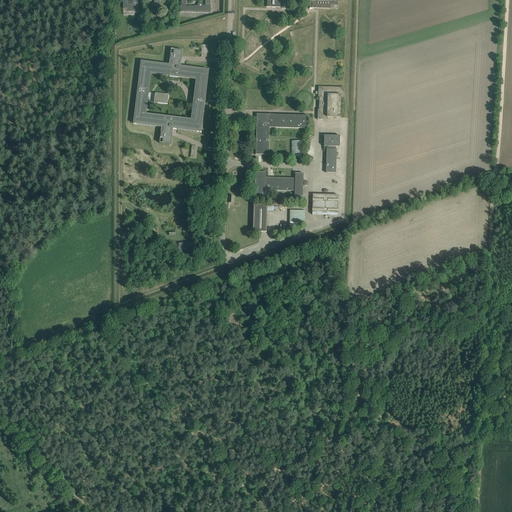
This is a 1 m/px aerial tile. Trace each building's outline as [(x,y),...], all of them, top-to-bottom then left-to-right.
[(133,0),(123,0),(123,8),(127,8),(127,12),(135,11),(135,4),(138,4),(137,0),(133,0)] [(181,0),(181,5),(180,5),(180,12),(195,13),(211,13),(211,6),(210,6),(210,0),(181,0)] [(267,0),(267,6),(280,7),(280,0),(307,0),(307,1),(310,1),(310,8),(338,9),(337,0),(267,0)] [(173,129),(201,133),(206,92),(209,69),(181,66),(183,50),(171,49),(169,65),(141,61),(137,92),(133,124),(161,127),(159,143),(171,144),(173,129)] [(318,109),(318,120),(327,120),(327,117),(340,118),(341,96),(344,96),(344,87),(318,87),(318,92),(316,92),(315,94),(318,94),(318,97),(319,97),(319,109),(318,109)] [(257,114),(255,155),(268,155),(269,128),(307,129),(308,116),(257,114)] [(339,146),(340,136),(324,135),(324,146),(328,146),(327,149),(326,172),(335,173),(336,149),(335,149),(336,146),(339,146)] [(301,157),(302,141),(292,141),(291,157),(301,157)] [(255,172),(254,195),(265,196),(265,190),(294,191),(294,196),(302,197),(303,174),(295,174),(295,179),(265,178),(265,173),(255,172)] [(338,216),(338,195),(313,194),(312,215),(338,216)] [(266,232),(267,206),(254,205),(253,232),(266,232)] [(305,211),(290,210),(289,222),(305,223),(305,211)] [(194,247),(194,244),(179,244),(178,255),(194,255),(194,251),(198,251),(198,247),(194,247)] [(300,379),(291,371),(283,379),(291,388),(300,379)]
